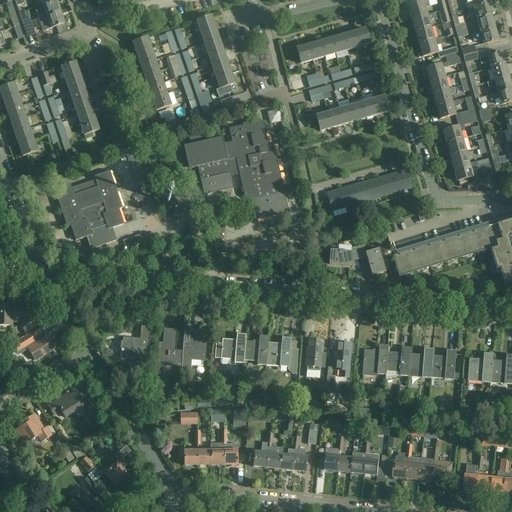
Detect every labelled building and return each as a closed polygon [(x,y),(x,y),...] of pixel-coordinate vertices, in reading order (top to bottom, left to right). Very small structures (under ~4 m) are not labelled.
[(42,5),(45,11),(36,14),(38,19),(60,12),(56,0),(42,5)] [(407,7),(410,19),(426,15),(424,8),(438,4),(436,0),(432,0),(431,0),(407,7)] [(436,0),(438,4),(440,11),(446,10),(444,1),(443,0),(436,0)] [(487,4),(486,0),(464,0),(468,10),(487,4)] [(11,2),(5,4),(9,16),(15,14),(11,2)] [(469,15),(474,14),(476,20),(491,16),(487,4),(468,10),(469,15)] [(449,23),(446,10),(440,11),(443,24),(449,23)] [(38,19),(31,22),(33,29),(41,26),(43,31),(64,24),(60,12),(38,19)] [(426,15),(410,19),(414,32),(430,28),(428,21),(436,19),(434,13),(426,15)] [(9,16),(13,28),(19,26),(15,14),(9,16)] [(196,21),(200,33),(215,27),(211,16),(196,21)] [(491,16),(476,20),(479,33),(494,28),(491,16)] [(35,34),(33,29),(31,22),(23,25),(27,37),(35,34)] [(19,26),(13,28),(17,40),(23,38),(19,26)] [(219,39),(215,27),(200,33),(204,44),(219,39)] [(414,32),(417,45),(433,40),(430,28),(414,32)] [(498,41),(494,28),(479,33),(470,35),(471,36),(473,42),(481,40),(483,45),(498,41)] [(174,31),(177,40),(183,38),(180,29),(174,31)] [(353,32),(357,47),(369,44),(365,29),(353,32)] [(57,30),(53,35),(58,41),(63,37),(57,30)] [(165,34),(168,44),(174,42),(170,32),(165,34)] [(357,47),(353,32),(342,35),(346,51),(357,47)] [(346,51),(342,35),(330,39),(335,54),(346,51)] [(132,43),(136,55),(151,50),(147,38),(132,43)] [(183,38),(177,40),(181,50),(186,48),(183,38)] [(441,38),(433,40),(417,45),(415,45),(416,49),(415,49),(418,58),(421,57),(437,53),(435,45),(442,43),(441,38)] [(223,50),(219,39),(204,44),(207,55),(223,50)] [(335,54),(330,39),(319,42),(323,58),(335,54)] [(174,42),(168,44),(171,53),(177,51),(174,42)] [(190,56),(205,49),(202,42),(187,49),(190,56)] [(323,58),(319,42),(307,46),(312,61),(323,58)] [(312,61),(307,46),(296,49),(300,64),(312,61)] [(445,57),(458,53),(456,47),(437,53),(439,59),(445,57)] [(461,51),(462,57),(476,53),(474,47),(461,51)] [(136,55),(140,66),(155,61),(151,50),(136,55)] [(226,61),(223,50),(207,55),(211,66),(226,61)] [(182,53),(185,63),(191,61),(187,51),(182,53)] [(490,69),(504,65),(501,52),(479,58),(481,65),(488,63),(490,69)] [(445,57),(447,63),(424,69),(427,82),(444,77),(441,69),(461,63),(458,53),(445,57)] [(477,59),(476,53),(462,57),(464,63),(477,59)] [(173,56),(176,66),(182,64),(178,54),(173,56)] [(140,66),(144,77),(159,72),(155,61),(140,66)] [(194,71),(191,61),(185,63),(189,73),(194,71)] [(230,73),(226,61),(211,66),(215,78),(230,73)] [(64,79),(79,74),(75,62),(60,67),(64,79)] [(363,66),(365,72),(375,69),(373,63),(363,66)] [(185,74),(182,64),(176,66),(179,76),(185,74)] [(504,65),(490,69),(493,81),(508,77),(504,65)] [(365,72),(363,66),(353,69),(355,75),(365,72)] [(340,73),(342,78),(352,76),(350,70),(340,73)] [(148,88),(163,83),(159,72),(144,77),(148,88)] [(366,75),(367,81),(377,78),(376,72),(366,75)] [(460,79),(462,86),(467,84),(464,72),(458,74),(459,80),(460,79)] [(49,84),(49,85),(56,82),(54,77),(49,79),(46,73),(39,75),(43,86),(49,84)] [(234,84),(230,73),(215,78),(219,89),(215,90),(218,97),(232,93),(230,86),(234,84)] [(342,78),(340,73),(330,75),(332,81),(342,78)] [(83,85),(79,74),(64,79),(68,90),(83,85)] [(190,76),(193,85),(199,83),(195,74),(190,76)] [(317,79),(318,79),(316,74),(306,77),(309,88),(319,85),(317,79)] [(367,81),(366,75),(356,78),(358,84),(367,81)] [(317,79),(319,85),(329,82),(327,76),(318,79),(317,79)] [(180,79),(184,89),(190,87),(186,77),(180,79)] [(444,77),(427,82),(431,94),(447,90),(444,77)] [(497,93),(511,89),(508,77),(493,81),(486,83),(488,88),(495,86),(497,93)] [(30,80),(34,90),(39,88),(36,78),(30,80)] [(254,87),(255,93),(265,91),(263,78),(254,79),(255,87),(254,87)] [(343,82),(344,88),(355,85),(353,79),(343,82)] [(344,88),(343,82),(333,85),(335,90),(344,88)] [(148,88),(152,100),(167,94),(163,83),(148,88)] [(203,95),(199,83),(193,85),(197,97),(203,95)] [(0,91),(3,100),(18,95),(14,84),(0,88),(0,91)] [(49,84),(43,86),(46,96),(52,94),(49,85),(49,84)] [(83,85),(68,90),(72,102),(87,96),(83,85)] [(321,94),(322,94),(332,91),(330,85),(320,89),(321,94)] [(190,87),(184,89),(188,100),(193,98),(190,87)] [(39,88),(34,90),(37,99),(43,97),(39,88)] [(447,90),(431,94),(435,107),(451,102),(449,95),(453,94),(454,92),(452,88),(447,90)] [(321,94),(320,89),(308,92),(311,102),(323,99),(322,94),(321,94)] [(491,101),(498,99),(500,106),(511,102),(511,91),(511,89),(497,93),(489,96),(491,101)] [(167,94),(152,100),(156,111),(171,106),(167,94)] [(22,106),(18,95),(3,100),(7,111),(22,106)] [(91,108),(87,96),(72,102),(76,113),(91,108)] [(373,100),(377,115),(389,112),(384,97),(373,100)] [(48,100),(51,109),(56,107),(53,98),(48,100)] [(361,103),(366,118),(377,115),(373,100),(361,103)] [(38,102),(42,112),(47,110),(44,101),(38,102)] [(457,101),(451,102),(435,107),(438,119),(454,115),(452,108),(457,106),(458,104),(457,101)] [(350,107),(354,122),(366,118),(361,103),(350,107)] [(22,106),(7,111),(11,123),(25,118),(22,106)] [(60,117),(56,107),(51,109),(54,119),(60,117)] [(338,110),(342,125),(354,122),(350,107),(338,110)] [(91,108),(76,113),(80,124),(95,119),(91,108)] [(480,118),(493,114),(491,108),(478,112),(480,118)] [(475,116),(474,109),(457,114),(459,120),(475,116)] [(50,120),(47,110),(42,112),(45,122),(50,120)] [(327,113),(331,128),(342,125),(338,110),(327,113)] [(331,128),(327,113),(315,117),(319,132),(331,128)] [(493,114),(480,118),(481,123),(494,120),(493,114)] [(507,129),(511,127),(511,114),(503,117),(507,129)] [(460,126),(464,125),(477,121),(475,116),(459,120),(460,126)] [(29,129),(25,118),(11,123),(15,134),(29,129)] [(99,131),(95,119),(80,124),(85,140),(93,137),(92,133),(99,131)] [(55,122),(58,132),(69,128),(67,121),(62,123),(61,120),(55,122)] [(185,147),(184,149),(188,167),(190,168),(197,167),(203,195),(205,195),(231,189),(233,187),(230,174),(238,172),(245,198),(248,201),(250,200),(251,205),(249,206),(253,221),(288,213),(272,144),(267,145),(263,124),(257,120),(242,124),(242,126),(228,129),(231,142),(222,144),(221,140),(219,138),(204,142),(202,134),(189,137),(191,145),(185,147)] [(46,125),(49,135),(55,133),(52,123),(46,125)] [(443,131),(446,144),(463,140),(461,133),(464,132),(465,129),(464,125),(460,126),(443,131)] [(72,138),(69,128),(58,132),(62,141),(72,138)] [(18,145),(33,140),(29,129),(15,134),(18,145)] [(58,142),(55,133),(49,135),(53,144),(58,142)] [(37,152),(33,140),(18,145),(22,157),(37,152)] [(463,140),(446,144),(443,146),(447,158),(450,157),(466,152),(463,140)] [(493,147),(488,148),(492,160),(498,159),(499,158),(497,150),(494,151),(493,147)] [(450,157),(453,169),(470,165),(468,157),(471,156),(469,151),(466,152),(450,157)] [(511,154),(499,158),(498,159),(499,164),(509,162),(511,168),(511,167),(511,154)] [(488,159),(470,165),(453,169),(457,182),(458,182),(459,185),(468,182),(467,179),(473,177),(471,170),(481,168),(484,180),(493,177),(488,159)] [(501,171),(499,164),(498,159),(492,160),(495,173),(501,171)] [(70,226),(75,240),(86,236),(90,248),(116,240),(112,228),(124,224),(119,209),(122,208),(110,171),(94,177),(95,181),(72,189),(70,184),(54,190),(67,227),(70,226)] [(392,175),(397,192),(411,188),(406,171),(392,175)] [(379,179),(384,196),(397,192),(392,175),(379,179)] [(366,183),(371,200),(384,196),(379,179),(366,183)] [(481,181),(478,185),(487,191),(490,186),(481,181)] [(353,187),(358,204),(371,200),(366,183),(353,187)] [(166,184),(157,189),(160,194),(169,189),(166,184)] [(340,190),(345,207),(358,204),(353,187),(340,190)] [(345,207),(340,190),(327,194),(331,211),(345,207)] [(174,207),(178,205),(173,196),(169,198),(174,207)] [(499,226),(497,226),(409,251),(408,247),(395,251),(393,243),(390,244),(399,276),(489,248),(497,271),(501,270),(505,284),(511,281),(511,217),(506,219),(508,226),(500,228),(499,226)] [(147,242),(144,234),(123,241),(126,250),(137,246),(147,242)] [(356,247),(360,259),(366,258),(371,276),(385,272),(379,249),(365,253),(363,245),(356,247)] [(353,261),(360,259),(356,247),(349,249),(350,252),(330,251),(328,265),(355,267),(353,261)] [(11,308),(11,307),(0,306),(0,326),(11,327),(11,323),(11,308)] [(27,308),(11,308),(11,323),(18,323),(22,330),(35,322),(34,320),(35,318),(32,314),(30,313),(27,308)] [(141,327),(140,340),(120,338),(118,358),(132,359),(132,358),(136,358),(134,372),(145,373),(146,361),(148,361),(150,332),(149,332),(149,328),(141,327)] [(157,366),(181,367),(182,352),(175,351),(177,330),(163,330),(162,343),(159,343),(157,366)] [(188,343),(183,343),(181,368),(189,369),(190,361),(204,362),(207,331),(189,330),(188,343)] [(235,340),(222,339),(220,363),(221,364),(233,365),(233,363),(243,364),(243,361),(245,341),(245,335),(236,334),(235,340)] [(41,341),(40,339),(27,347),(35,360),(55,348),(47,336),(41,341)] [(245,341),(243,361),(256,362),(256,365),(266,366),(267,343),(268,337),(259,336),(258,342),(245,341)] [(281,344),(267,343),(266,366),(288,368),(288,370),(293,375),(296,375),(298,350),(295,349),(296,342),(290,341),(291,339),(281,338),(281,344)] [(319,372),(319,368),(321,368),(323,341),(307,340),(306,367),(307,367),(306,371),(319,372)] [(351,344),(335,343),(333,370),(340,371),(339,378),(348,379),(351,344)] [(14,346),(16,353),(26,350),(24,344),(14,346)] [(385,376),(387,353),(388,347),(378,346),(378,352),(364,351),(363,376),(377,377),(377,375),(385,376)] [(408,377),(408,374),(410,354),(410,348),(401,348),(401,354),(387,353),(385,376),(385,379),(399,376),(408,377)] [(430,379),(430,378),(432,356),(433,350),(423,349),(423,355),(410,354),(408,374),(421,375),(421,378),(430,379)] [(432,356),(430,378),(444,379),(444,380),(453,381),(455,352),(446,351),(446,357),(432,356)] [(490,384),(492,361),(492,355),(483,354),(483,360),(469,359),(467,382),(490,384)] [(505,362),(492,361),(490,384),(503,385),(511,385),(511,356),(506,356),(505,362)] [(334,389),(335,376),(327,375),(326,389),(334,389)] [(65,399),(64,397),(48,407),(54,415),(61,411),(65,418),(83,407),(75,393),(65,399)] [(214,406),(227,405),(227,400),(223,400),(222,396),(213,397),(214,406)] [(207,406),(206,397),(202,397),(198,402),(198,407),(207,406)] [(249,408),(261,409),(262,401),(250,400),(249,408)] [(83,409),(91,422),(97,417),(90,405),(83,409)] [(223,422),(223,418),(223,410),(210,410),(210,418),(210,422),(223,422)] [(245,428),(247,411),(234,410),(233,427),(245,428)] [(180,425),(197,425),(197,413),(180,413),(180,425)] [(255,413),(255,421),(270,423),(270,415),(255,413)] [(42,443),(49,438),(35,415),(20,424),(22,427),(16,431),(24,445),(27,443),(27,444),(38,437),(42,443)] [(292,432),(293,417),(284,415),(283,431),(292,432)] [(374,436),(389,438),(391,428),(375,426),(374,436)] [(315,445),(317,431),(309,430),(307,444),(315,445)] [(397,449),(399,433),(391,432),(389,448),(397,449)] [(226,445),(226,438),(221,438),(221,445),(217,445),(217,450),(210,451),(211,466),(224,466),(223,450),(223,445),(226,445)] [(253,467),(266,469),(267,459),(268,448),(271,448),(271,447),(272,442),(266,441),(266,444),(262,443),(261,453),(254,452),(253,467)] [(279,470),(292,471),(294,450),(297,450),(297,448),(297,444),(292,444),(291,450),(288,450),(287,456),(280,455),(279,470)] [(73,454),(81,448),(78,445),(76,446),(71,445),(68,447),(73,454)] [(114,456),(118,462),(108,470),(105,466),(100,470),(104,474),(105,474),(115,486),(116,487),(120,484),(119,482),(127,476),(121,469),(127,465),(121,458),(130,451),(125,446),(114,456)] [(230,446),(230,450),(223,450),(224,466),(237,465),(237,446),(230,446)] [(267,459),(266,469),(279,470),(280,455),(281,448),(271,447),(271,448),(268,448),(267,459)] [(294,450),(292,471),(306,473),(307,458),(304,457),(305,450),(297,448),(297,450),(294,450)] [(5,460),(7,459),(1,449),(0,449),(0,464),(2,469),(8,465),(5,460)] [(393,478),(406,480),(408,465),(409,459),(411,459),(412,452),(407,452),(408,449),(403,451),(405,454),(407,453),(406,458),(395,457),(393,478)] [(178,459),(184,459),(184,466),(197,466),(197,451),(178,451),(178,459)] [(210,451),(197,451),(197,466),(211,466),(210,451)] [(353,453),(352,459),(351,474),(364,475),(365,460),(366,454),(364,454),(353,453)] [(369,455),(366,454),(365,460),(364,475),(377,476),(379,456),(369,455)] [(437,456),(437,455),(433,455),(433,454),(431,454),(431,459),(433,459),(432,461),(422,460),(421,466),(419,481),(432,482),(435,462),(437,462),(438,456),(437,456)] [(94,483),(102,477),(98,472),(95,469),(84,455),(77,460),(93,482),(94,483)] [(325,471),(338,472),(339,458),(326,456),(325,471)] [(8,462),(9,465),(25,491),(31,488),(28,483),(29,482),(16,458),(8,462)] [(338,472),(351,474),(352,459),(339,458),(338,472)] [(435,462),(432,482),(446,484),(447,471),(452,472),(453,464),(437,462),(435,462)] [(482,471),(483,464),(478,464),(478,469),(475,469),(475,466),(467,466),(466,475),(465,475),(464,490),(477,492),(479,471),(480,471),(482,471)] [(408,465),(406,480),(419,481),(421,466),(408,465)] [(72,472),(76,478),(82,473),(77,467),(72,472)] [(477,492),(490,493),(492,478),(480,477),(480,471),(479,471),(477,492)] [(490,493),(504,495),(506,474),(503,473),(499,473),(498,479),(492,478),(490,493)] [(94,499),(100,494),(87,478),(81,482),(94,499)] [(79,511),(90,511),(95,508),(92,505),(95,502),(84,489),(70,501),(79,511)]
